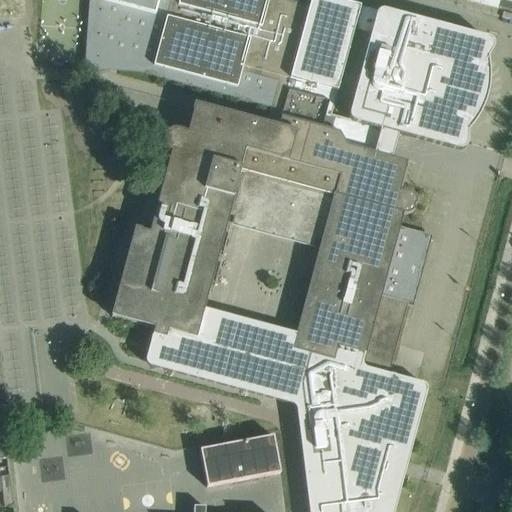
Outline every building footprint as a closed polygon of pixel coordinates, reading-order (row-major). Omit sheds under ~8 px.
[(88,0),(84,70),(110,72),(110,71),(111,66),(272,109),(267,126),(194,106),(186,134),(178,131),(176,131),(173,131),(171,131),(169,132),(167,134),(166,135),(163,139),(163,140),(163,143),(163,145),(164,147),(165,149),(166,150),(168,152),(170,153),(171,153),(149,235),(134,231),(111,317),(153,329),(151,338),(145,360),(144,362),(145,364),(145,365),(147,367),(148,368),(290,406),(292,407),(293,408),(294,409),(295,411),(295,413),(300,448),(307,511),(393,511),(425,392),(425,390),(425,389),(424,387),(422,386),(421,385),(415,383),(391,377),(390,376),(389,375),(389,374),(389,372),(389,371),(388,371),(405,306),(408,306),(411,307),(430,238),(421,236),(397,229),(401,215),(404,216),(406,215),(408,215),(410,214),(412,212),(413,211),(414,209),(415,207),(415,205),(415,202),(414,200),(413,198),(412,197),(410,195),(409,194),(398,191),(400,183),(405,164),(386,159),(393,135),(424,143),(429,145),(456,152),(459,152),(462,151),(464,150),(465,147),(466,144),(466,127),(472,118),(477,109),(480,99),(482,88),(483,78),(482,67),(491,51),(492,49),(492,46),(491,44),(489,42),(487,41),(454,32),(381,12),(381,13),(331,0),(309,0),(308,7),(280,0),(88,0)] [(103,352),(89,416),(170,434),(181,382),(128,371),(131,358),(103,352)] [(279,475),(272,437),(198,451),(206,489),(279,475)] [(10,492),(8,476),(0,477),(0,478),(2,493),(10,492)] [(12,506),(10,492),(2,493),(4,507),(12,506)]
